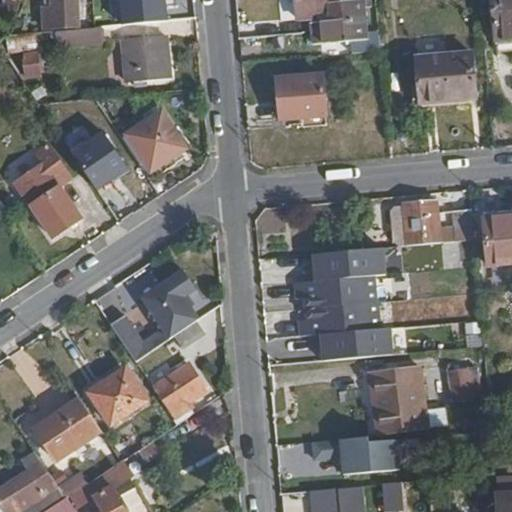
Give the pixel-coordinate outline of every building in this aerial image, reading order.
[(75,26),(72,0),(49,0),(51,10),(36,12),(38,30),(75,26)] [(371,40),(367,1),(346,2),(345,0),(296,0),(298,18),(317,17),(318,22),(309,23),(311,46),(354,42),(355,52),(383,50),(382,39),(371,40)] [(511,37),(511,0),(494,0),(498,38),(511,37)] [(103,45),(101,29),(72,32),(73,48),(103,45)] [(170,80),(165,36),(122,41),(126,85),(170,80)] [(40,75),(36,52),(22,54),(26,78),(40,75)] [(479,99),(476,53),(419,58),(423,105),(479,99)] [(329,116),(326,76),(280,79),(283,120),(329,116)] [(188,152),(163,114),(128,137),(152,175),(188,152)] [(66,158),(95,195),(129,168),(99,131),(66,158)] [(79,221),(63,197),(79,185),(56,151),(40,163),(49,176),(22,195),(51,239),(79,221)] [(476,242),(473,214),(435,216),(434,202),(407,204),(405,207),(409,247),(476,242)] [(511,218),(486,220),(489,267),(511,265),(511,218)] [(387,276),(385,249),(314,255),(315,267),(306,268),(307,283),(376,277),(387,276)] [(199,322),(184,301),(196,292),(183,272),(141,301),(163,332),(143,346),(131,328),(118,338),(135,365),(178,336),(199,322)] [(377,304),(376,277),(307,283),(296,284),(297,300),(308,299),(308,310),(310,310),(377,304)] [(380,331),(378,304),(377,304),(310,310),(311,321),(300,322),(301,338),(311,337),(380,331)] [(463,322),(465,347),(481,346),(479,321),(463,322)] [(186,348),(207,334),(199,322),(178,336),(186,348)] [(393,358),(391,330),(380,331),(311,337),(312,352),(323,352),(323,363),(393,358)] [(189,406),(207,393),(190,365),(156,389),(176,421),(192,410),(189,406)] [(478,366),(448,367),(449,400),(479,399),(478,366)] [(423,433),(418,372),(369,376),(375,437),(423,433)] [(111,428),(146,405),(133,385),(127,390),(117,376),(90,395),(111,428)] [(56,464),(102,433),(81,401),(50,422),(51,426),(38,435),(56,464)] [(398,471),(395,441),(368,443),(368,438),(312,443),(314,461),(341,458),(341,475),(398,471)] [(130,511),(133,510),(125,499),(118,503),(110,492),(143,470),(134,456),(89,486),(66,501),(73,511),(130,511)] [(49,511),(66,501),(58,489),(42,465),(0,493),(0,511),(49,511)] [(66,501),(89,486),(80,474),(58,489),(66,501)] [(511,511),(511,477),(497,479),(498,511),(511,511)] [(401,481),(379,482),(380,511),(402,510),(401,481)] [(308,488),(309,511),(363,511),(362,486),(308,488)] [(478,511),(477,492),(460,494),(461,511),(478,511)]
